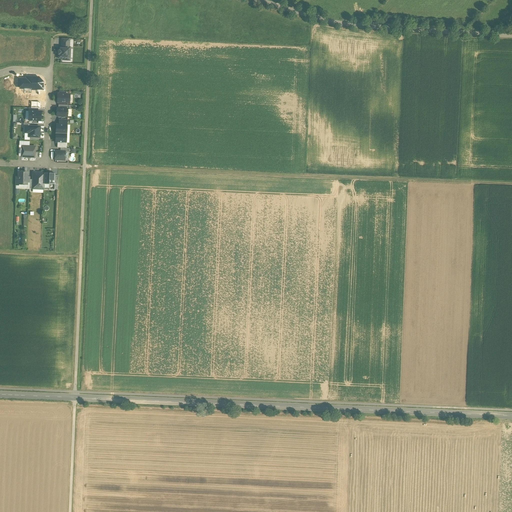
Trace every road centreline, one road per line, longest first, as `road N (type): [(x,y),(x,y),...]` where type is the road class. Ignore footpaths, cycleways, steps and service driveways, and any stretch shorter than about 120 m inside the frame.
road 1 (tertiary): [(0,394),(511,416)]
road 2 (track): [(84,167),(511,187)]
road 3 (unclassified): [(511,35),(342,24),(256,0)]
road 4 (track): [(84,167),(74,398)]
road 5 (track): [(91,0),(84,167)]
road 6 (residential): [(45,165),(50,72),(0,73)]
